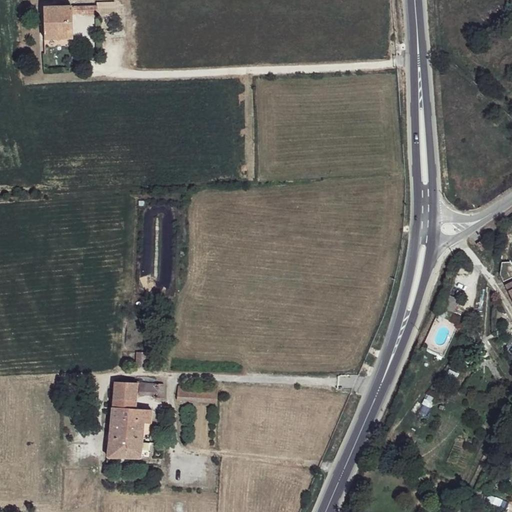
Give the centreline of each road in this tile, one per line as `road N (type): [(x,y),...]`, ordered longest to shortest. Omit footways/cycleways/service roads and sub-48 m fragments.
road 1 (track): [(100,64),(125,74),(418,59)]
road 2 (secondary): [(426,232),(414,300),(324,511)]
road 3 (secondary): [(413,0),(426,232)]
